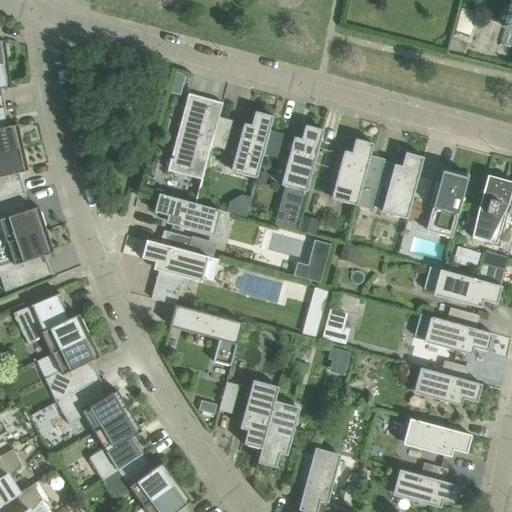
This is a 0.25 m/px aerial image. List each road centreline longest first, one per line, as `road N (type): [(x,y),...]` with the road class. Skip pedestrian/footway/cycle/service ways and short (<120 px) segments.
road 1 (residential): [(248,511),(190,439),(97,267),(54,117),(45,64),(51,17)]
road 2 (residential): [(511,142),(51,17)]
